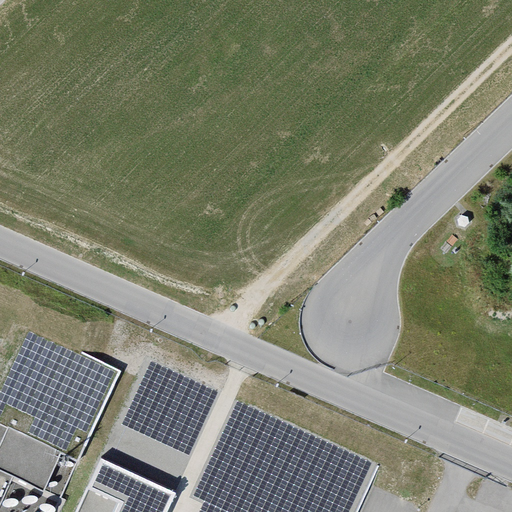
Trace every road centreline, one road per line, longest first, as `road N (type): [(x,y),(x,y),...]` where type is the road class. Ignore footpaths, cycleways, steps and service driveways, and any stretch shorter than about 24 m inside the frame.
road 1 (unclassified): [(0,240),(511,466)]
road 2 (track): [(213,335),(511,47)]
